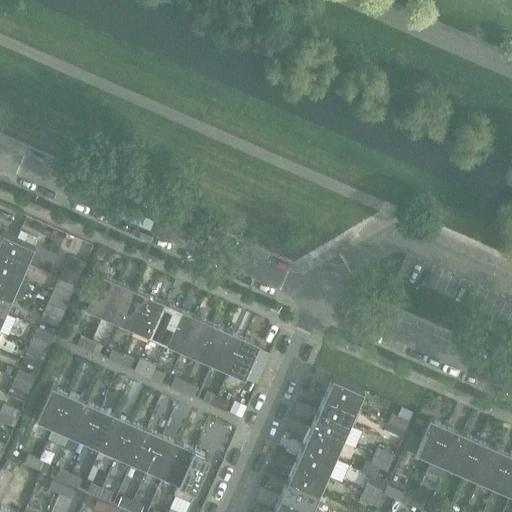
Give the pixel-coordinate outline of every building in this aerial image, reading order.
[(20,229),(17,236),(35,244),(38,237),(20,229)] [(4,230),(0,238),(0,249),(27,262),(35,244),(17,236),(4,230)] [(0,249),(0,269),(20,279),(27,262),(0,249)] [(77,283),(85,264),(68,256),(59,276),(77,283)] [(0,269),(0,290),(12,295),(20,279),(0,269)] [(87,307),(103,314),(118,280),(102,273),(87,307)] [(77,283),(59,276),(56,284),(73,292),(77,283)] [(134,288),(118,280),(103,314),(119,322),(134,288)] [(150,294),(134,288),(119,322),(135,328),(150,294)] [(0,290),(0,310),(5,312),(12,295),(0,290)] [(165,301),(150,294),(135,328),(150,335),(165,301)] [(180,308),(165,301),(150,335),(165,342),(180,308)] [(48,302),(44,310),(62,317),(65,310),(48,302)] [(196,315),(180,308),(165,342),(181,349),(196,315)] [(0,310),(0,330),(8,334),(16,317),(5,312),(0,310)] [(62,317),(44,310),(41,318),(58,325),(62,317)] [(213,322),(196,315),(181,349),(198,356),(213,322)] [(213,322),(198,356),(214,363),(229,329),(213,322)] [(47,351),(54,335),(37,328),(29,344),(47,351)] [(229,329),(214,363),(229,370),(244,336),(229,329)] [(77,343),(88,348),(91,340),(81,335),(77,343)] [(260,343),(244,336),(229,370),(245,377),(260,343)] [(103,345),(91,340),(88,348),(99,353),(103,345)] [(47,351),(29,344),(26,351),(43,359),(47,351)] [(258,348),(245,377),(256,382),(269,353),(258,348)] [(112,349),(109,357),(120,362),(124,354),(112,349)] [(135,369),(150,376),(154,368),(156,363),(141,356),(135,369)] [(166,373),(154,368),(150,376),(162,381),(166,373)] [(18,369),(15,376),(33,384),(36,377),(18,369)] [(333,375),(326,393),(357,407),(365,389),(333,375)] [(33,384),(15,376),(11,385),(29,392),(33,384)] [(175,377),(172,385),(183,390),(187,382),(175,377)] [(187,382),(183,390),(194,395),(198,387),(187,382)] [(37,420),(53,427),(68,393),(52,386),(37,420)] [(203,399),(214,404),(218,396),(207,391),(203,399)] [(53,427),(48,438),(64,445),(69,434),(84,400),(68,393),(53,427)] [(326,393),(318,410),(350,424),(357,407),(326,393)] [(229,401),(218,396),(214,404),(225,409),(229,401)] [(100,407),(84,400),(69,434),(85,441),(100,407)] [(3,402),(0,410),(18,418),(21,410),(3,402)] [(115,414),(100,407),(85,441),(100,448),(115,414)] [(18,418),(0,410),(0,419),(14,426),(18,418)] [(318,410),(311,426),(342,440),(356,446),(363,430),(350,424),(318,410)] [(392,413),(389,421),(406,429),(410,421),(392,413)] [(131,420),(115,414),(100,448),(116,455),(131,420)] [(415,452),(431,459),(446,425),(430,418),(415,452)] [(147,427),(131,420),(116,455),(131,461),(147,427)] [(406,429),(389,421),(385,429),(402,437),(406,429)] [(431,459),(426,470),(442,477),(447,466),(462,432),(446,425),(431,459)] [(311,426),(304,443),(335,457),(342,440),(311,426)] [(162,434),(147,427),(131,461),(147,468),(162,434)] [(478,439),(462,432),(447,466),(463,473),(478,439)] [(178,441),(162,434),(147,468),(163,475),(178,441)] [(493,446),(478,439),(463,473),(478,480),(493,446)] [(194,448),(178,441),(163,475),(179,482),(194,448)] [(304,443),(296,461),(327,475),(342,481),(350,464),(335,457),(304,443)] [(509,452),(493,446),(478,480),(494,486),(509,452)] [(377,447),(374,454),(391,462),(395,454),(377,447)] [(179,482),(168,507),(179,511),(185,511),(211,455),(194,448),(179,482)] [(511,488),(511,453),(509,452),(494,486),(510,493),(511,488)] [(28,454),(24,463),(35,467),(39,459),(28,454)] [(391,462),(374,454),(370,463),(388,470),(391,462)] [(50,464),(39,459),(35,467),(46,472),(50,464)] [(7,460),(3,468),(15,473),(18,465),(7,460)] [(296,461),(289,477),(320,491),(327,475),(296,461)] [(60,468),(56,477),(67,481),(70,473),(60,468)] [(82,478),(70,473),(67,481),(78,486),(82,478)] [(371,473),(367,483),(380,489),(384,491),(389,481),(384,479),(371,473)] [(289,477),(281,494),(313,508),(320,491),(289,477)] [(48,488),(60,493),(63,485),(52,480),(48,488)] [(88,490),(98,495),(102,487),(91,482),(88,490)] [(367,483),(363,491),(381,498),(384,491),(380,489),(367,483)] [(74,490),(63,485),(60,493),(70,498),(74,490)] [(113,492),(102,487),(98,495),(110,500),(113,492)] [(401,498),(411,503),(415,495),(404,490),(401,498)] [(381,498),(363,491),(360,498),(377,506),(381,498)] [(281,494),(274,511),(276,511),(310,511),(313,508),(281,494)] [(426,500),(415,495),(411,503),(422,508),(426,500)] [(118,504),(129,509),(133,501),(122,496),(118,504)] [(94,508),(101,511),(104,511),(108,505),(97,500),(94,508)] [(140,511),(144,505),(133,501),(129,509),(136,511),(140,511)]
